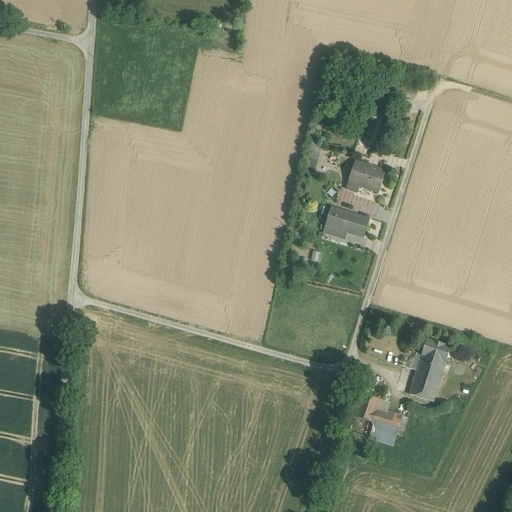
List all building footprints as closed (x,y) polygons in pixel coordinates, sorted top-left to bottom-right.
[(312,144),(305,171),(314,173),(320,146),(312,144)] [(386,172),(355,162),(348,183),(379,193),(386,172)] [(369,220),(332,209),(324,233),(343,238),(345,232),(363,238),(369,220)] [(451,347),(427,340),(417,371),(441,379),(451,347)] [(441,379),(417,371),(409,395),(433,402),(441,379)] [(382,401),(362,394),(349,432),(369,439),(370,435),(379,409),(382,401)] [(402,417),(379,409),(370,435),(386,440),(388,432),(402,437),(405,428),(399,426),(402,417)]
